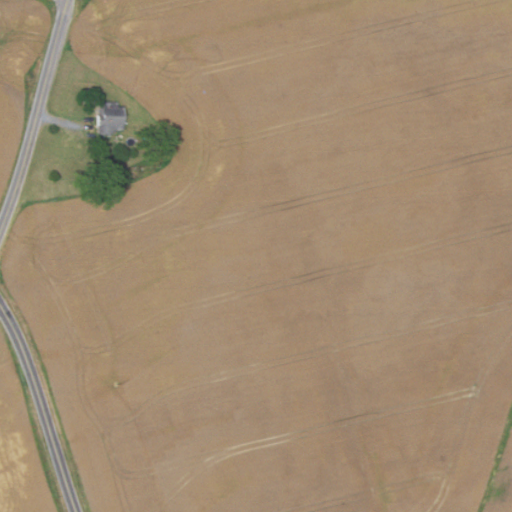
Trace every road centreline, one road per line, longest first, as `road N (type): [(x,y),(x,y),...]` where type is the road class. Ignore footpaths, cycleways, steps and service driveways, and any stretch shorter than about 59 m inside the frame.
road 1 (residential): [(0,229),(66,0)]
road 2 (residential): [(75,511),(26,357),(0,303)]
